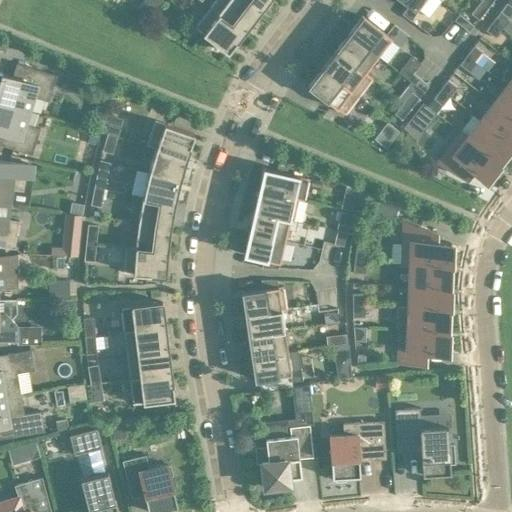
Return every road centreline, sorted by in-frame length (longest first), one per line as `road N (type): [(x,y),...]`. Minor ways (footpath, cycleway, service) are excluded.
road 1 (residential): [(239,511),(210,379),(204,305),(212,207),(247,110),(325,0)]
road 2 (residential): [(497,511),(481,298),(492,248),(511,215)]
